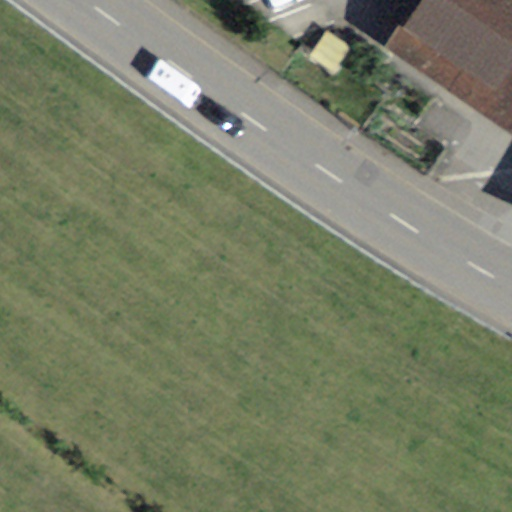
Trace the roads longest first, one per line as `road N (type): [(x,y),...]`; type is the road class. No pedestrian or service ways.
road 1 (primary): [(511,290),(303,160),(81,0)]
road 2 (unknown): [(0,67),(123,143),(161,143),(231,108)]
